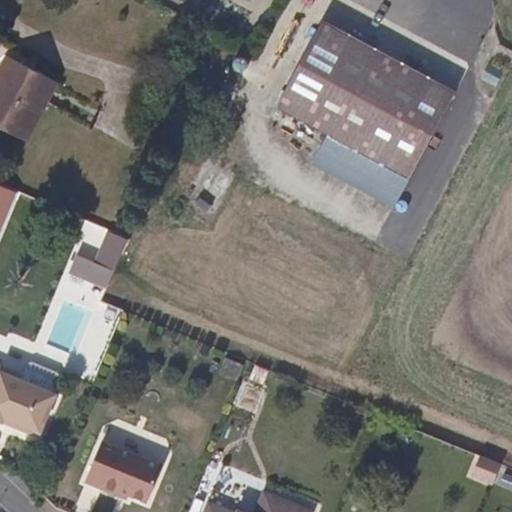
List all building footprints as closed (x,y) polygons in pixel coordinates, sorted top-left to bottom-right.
[(400,178),(448,93),(316,16),(265,103),(400,178)] [(0,127),(18,135),(46,74),(0,53),(0,127)] [(0,232),(16,193),(0,186),(0,232)] [(41,417),(51,396),(35,388),(15,379),(13,374),(0,368),(0,418),(14,425),(16,431),(24,435),(34,434),(41,417)] [(140,504),(156,466),(123,453),(94,442),(77,484),(109,497),(110,492),(130,500),(140,504)] [(306,511),(307,510),(258,490),(249,511),(240,511),(232,508),(230,511),(229,511),(202,502),(197,511),(306,511)]
